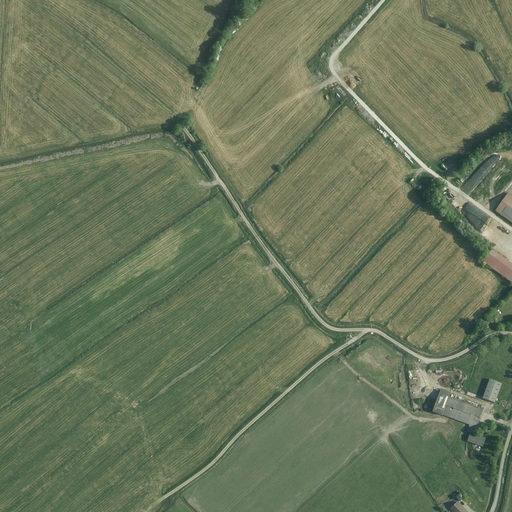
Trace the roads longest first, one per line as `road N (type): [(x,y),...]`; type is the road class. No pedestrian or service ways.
road 1 (track): [(181,129),(327,331),(375,330),(429,361),(491,334),(511,334)]
road 2 (track): [(381,0),(327,61),(428,172),(511,230)]
road 3 (track): [(364,330),(297,378),(171,491)]
